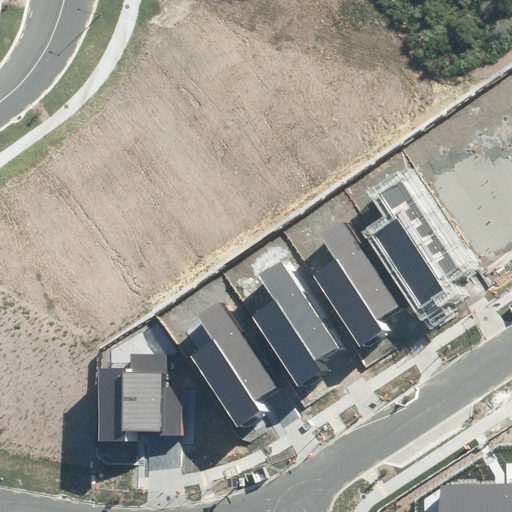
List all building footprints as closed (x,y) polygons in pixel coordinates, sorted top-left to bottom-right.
[(511,159),(496,169),(485,152),(478,156),(511,207),(511,159)] [(511,241),(511,207),(478,156),(438,183),(488,257),(511,241)] [(456,266),(404,183),(381,198),(396,221),(374,235),(419,306),(444,291),(436,279),(456,266)] [(400,306),(348,226),(325,241),(341,265),(317,281),(361,349),(387,332),(379,319),(400,306)] [(337,347),(280,259),(257,273),(276,301),(251,317),(297,389),(322,373),(315,361),(337,347)] [(219,303),(198,316),(214,340),(191,355),(239,429),(266,411),(258,398),(274,388),(219,303)] [(98,367),(98,442),(138,442),(138,431),(157,431),(157,435),(184,435),(184,386),(167,386),(167,354),(129,354),(129,367),(98,367)] [(511,511),(511,483),(438,486),(439,511),(511,511)]
